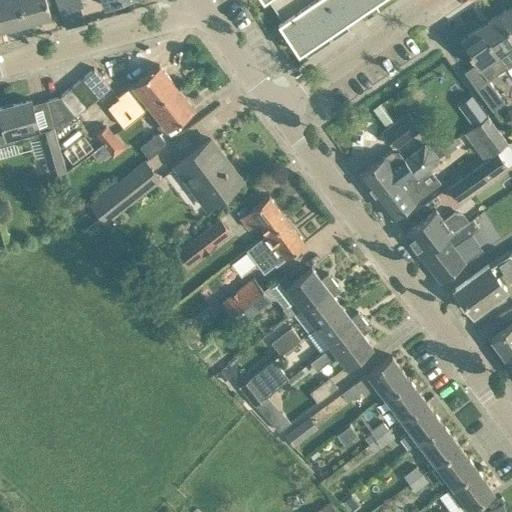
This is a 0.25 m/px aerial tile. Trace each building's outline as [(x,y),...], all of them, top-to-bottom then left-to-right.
[(0,0),(0,28),(24,22),(18,0),(0,0)] [(18,0),(24,22),(51,15),(46,0),(18,0)] [(82,5),(80,0),(54,0),(59,13),(82,5)] [(269,0),(282,18),(307,55),(335,37),(350,27),(344,18),(357,9),(358,11),(375,0),(269,0)] [(511,4),(499,13),(511,31),(511,4)] [(511,31),(499,13),(480,26),(507,66),(511,73),(511,31)] [(14,37),(26,33),(22,24),(0,31),(0,40),(13,36),(14,37)] [(473,84),(484,100),(491,110),(503,102),(488,79),(507,66),(480,26),(461,40),(485,76),(473,84)] [(121,93),(129,104),(138,116),(146,110),(176,86),(159,64),(133,83),(134,83),(121,93)] [(82,77),(98,96),(110,87),(94,67),(82,77)] [(90,102),(91,102),(98,96),(82,77),(71,86),(86,105),(90,102)] [(75,114),(86,105),(71,86),(59,95),(75,114)] [(176,86),(151,106),(157,114),(152,117),(162,131),(167,127),(168,128),(178,120),(194,108),(176,86)] [(110,87),(98,96),(91,102),(99,113),(118,98),(109,87),(110,87)] [(54,126),(55,130),(75,114),(59,95),(59,96),(46,99),(54,126)] [(0,145),(30,137),(28,130),(39,127),(31,99),(0,106),(0,145)] [(420,128),(410,115),(408,112),(394,122),(386,128),(382,131),(385,134),(395,147),(420,128)] [(484,160),(496,151),(508,142),(488,115),(464,132),(484,160)] [(83,143),(91,154),(103,145),(115,135),(108,125),(83,143)] [(54,131),(55,130),(54,126),(39,130),(51,174),(65,170),(54,131)] [(158,132),(140,146),(149,157),(167,143),(158,132)] [(212,203),(226,192),(242,180),(211,138),(175,165),(192,188),(197,183),(212,203)] [(97,162),(109,153),(103,145),(91,154),(97,162)] [(506,145),(496,152),(505,165),(511,160),(511,149),(510,147),(508,148),(506,145)] [(381,157),(359,174),(375,196),(423,159),(416,150),(405,159),(391,169),(381,157)] [(438,163),(439,157),(434,151),(423,159),(375,196),(391,217),(392,217),(407,205),(410,203),(418,197),(440,181),(430,168),(438,163)] [(458,199),(505,165),(496,152),(448,185),(458,199)] [(146,159),(90,204),(105,222),(161,178),(146,159)] [(258,221),(268,233),(287,218),(269,194),(240,217),(249,228),(258,221)] [(404,233),(421,256),(463,223),(467,220),(463,214),(453,213),(443,220),(434,210),(404,233)] [(468,220),(467,220),(463,223),(421,256),(440,281),(465,262),(451,245),(471,233),(479,228),(472,217),(468,220)] [(231,233),(220,218),(176,251),(187,266),(231,233)] [(264,272),(276,264),(305,242),(287,218),(268,233),(246,249),(264,272)] [(139,266),(150,257),(143,249),(133,257),(139,266)] [(511,249),(508,252),(487,264),(474,274),(471,276),(455,288),(473,312),(506,288),(497,275),(511,265),(511,249)] [(328,272),(321,278),(312,267),(289,284),(285,287),(294,299),(284,306),(282,307),(289,316),(301,306),(301,305),(334,280),(328,272)] [(242,306),(263,289),(253,276),(221,301),(230,315),(242,306)] [(341,289),(334,280),(301,305),(301,306),(315,325),(341,305),(334,295),(341,289)] [(272,300),(270,297),(263,289),(242,306),(248,314),(249,313),(251,316),(272,300)] [(341,305),(315,325),(329,344),(363,317),(358,311),(351,317),(341,305)] [(363,317),(329,344),(330,345),(310,361),(316,370),(337,354),(345,366),(372,345),(363,333),(371,328),(363,317)] [(511,359),(511,322),(491,338),(509,362),(511,359)] [(180,333),(190,345),(190,346),(203,336),(192,323),(180,333)] [(271,342),(281,354),(300,338),(291,326),(271,342)] [(392,355),(364,375),(341,392),(347,401),(360,391),(363,395),(377,385),(385,395),(409,378),(392,355)] [(274,359),(239,385),(252,402),(265,393),(287,377),(274,359)] [(230,375),(224,367),(218,372),(224,380),(230,375)] [(338,386),(336,385),(330,376),(309,392),(315,400),(317,402),(338,386)] [(409,378),(385,395),(393,405),(389,408),(399,421),(426,400),(409,378)] [(267,395),(265,393),(252,402),(254,405),(255,404),(279,430),(290,422),(267,395)] [(412,430),(419,440),(443,422),(426,400),(399,421),(408,433),(412,430)] [(316,428),(318,427),(309,416),(284,434),(293,445),(298,442),(316,428)] [(382,420),(369,430),(375,438),(389,428),(382,420)] [(433,465),(459,445),(443,422),(419,440),(427,451),(424,453),(433,465)] [(389,428),(375,438),(381,446),(395,436),(389,428)] [(445,474),(453,485),(476,467),(459,445),(433,465),(441,477),(445,474)] [(409,483),(422,473),(416,465),(403,474),(409,483)] [(494,490),(476,467),(453,485),(460,495),(457,497),(467,510),(494,490)] [(409,483),(415,491),(428,481),(422,473),(409,483)] [(335,511),(329,502),(316,510),(315,508),(308,511),(335,511)]
